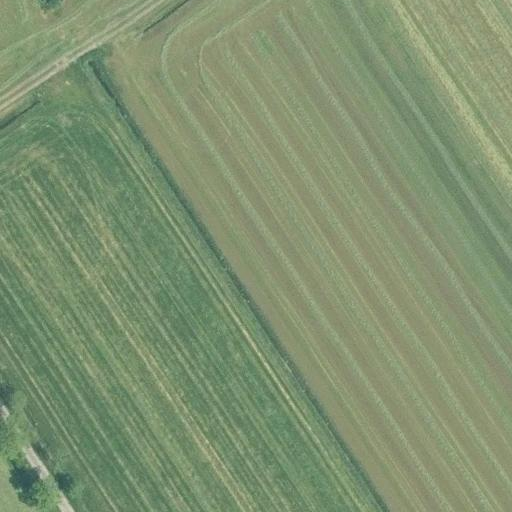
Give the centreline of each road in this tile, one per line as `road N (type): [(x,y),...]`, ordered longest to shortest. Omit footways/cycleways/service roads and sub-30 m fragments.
road 1 (track): [(0,106),(158,0)]
road 2 (track): [(66,511),(0,411)]
